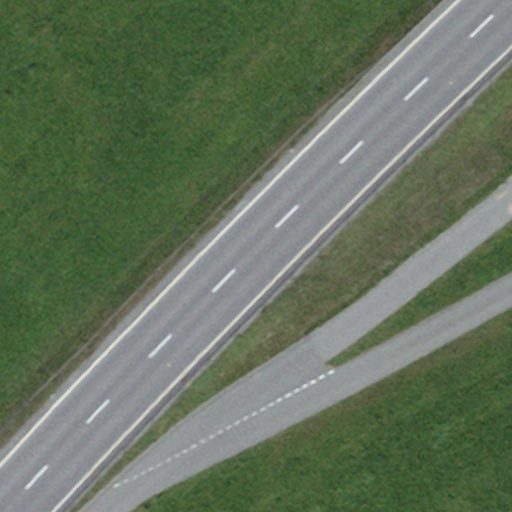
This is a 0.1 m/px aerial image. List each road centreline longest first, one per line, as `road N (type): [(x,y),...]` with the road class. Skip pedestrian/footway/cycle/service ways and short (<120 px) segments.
road 1 (primary): [(511,0),(0,511)]
road 2 (track): [(169,472),(511,288)]
